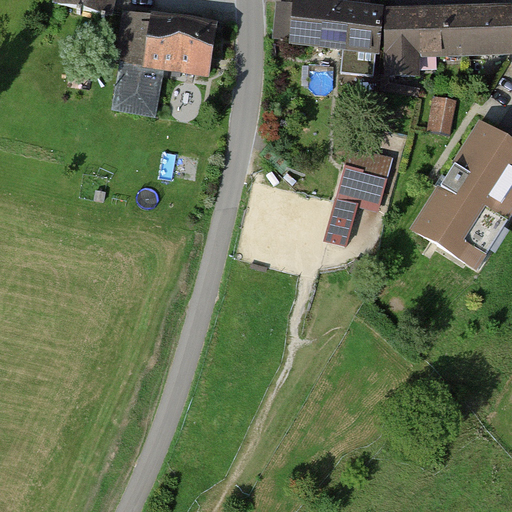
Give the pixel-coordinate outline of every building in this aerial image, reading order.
[(109,17),(112,0),(60,0),(59,5),(109,17)] [(377,78),(383,13),(294,4),(290,43),(345,49),(342,74),(377,78)] [(511,10),(435,12),(436,55),(511,53),(511,10)] [(435,12),(388,13),(389,76),(417,76),(417,55),(436,55),(435,12)] [(216,30),(132,16),(130,29),(124,28),(121,44),(127,45),(115,111),(155,118),(163,70),(208,77),(216,30)] [(456,103),(436,99),(430,134),(450,138),(456,103)] [(511,205),(511,148),(481,128),(415,231),(466,264),(506,202),(511,205)] [(391,161),(353,151),(339,201),(377,212),(391,161)]
